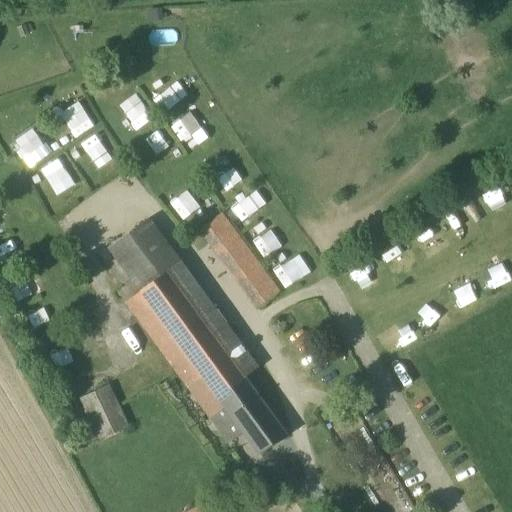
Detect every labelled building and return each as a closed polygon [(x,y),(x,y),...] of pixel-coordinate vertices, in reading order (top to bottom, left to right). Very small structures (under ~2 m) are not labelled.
[(164,108),(183,99),(174,81),(155,91),(164,108)] [(127,98),(140,122),(152,116),(138,92),(127,98)] [(77,139),(98,125),(86,107),(65,121),(77,139)] [(172,122),(180,140),(204,130),(197,112),(172,122)] [(12,140),(26,167),(52,155),(39,127),(12,140)] [(99,128),(79,143),(98,168),(118,154),(99,128)] [(152,153),(169,147),(163,129),(146,134),(152,153)] [(42,168),(58,194),(77,182),(62,156),(42,168)] [(229,165),(216,173),(223,184),(236,177),(229,165)] [(185,221),(203,205),(188,189),(170,204),(185,221)] [(243,201),(228,208),(234,222),(249,216),(243,201)] [(256,309),(280,291),(222,213),(198,231),(256,309)] [(285,432),(245,377),(258,367),(181,263),(183,262),(149,215),(110,244),(144,289),(128,301),(212,418),(226,409),(243,432),(258,453),(257,453),(258,455),(259,454),(259,455),(261,453),(284,436),(285,436),(287,434),(286,434),(287,434),(286,432),(285,432)] [(267,255),(285,242),(272,225),(254,238),(267,255)] [(285,289),(310,272),(297,253),(272,271),(285,289)] [(354,293),(368,285),(359,270),(345,279),(354,293)] [(435,345),(416,352),(422,369),(441,362),(435,345)] [(99,440),(127,427),(108,385),(80,398),(99,440)]
